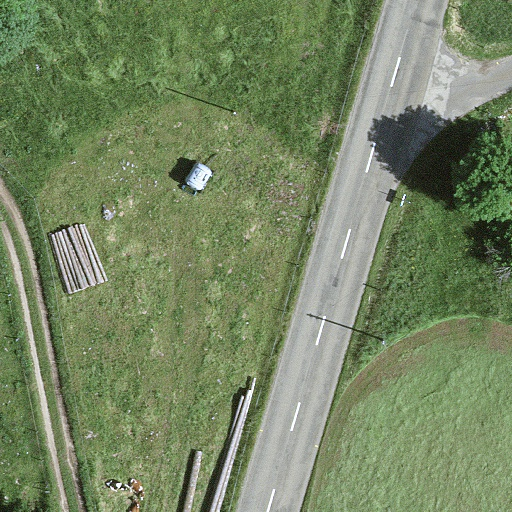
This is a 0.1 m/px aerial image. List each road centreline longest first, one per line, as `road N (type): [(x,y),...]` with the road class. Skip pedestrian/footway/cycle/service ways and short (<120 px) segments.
road 1 (tertiary): [(417,0),(268,511)]
road 2 (track): [(0,195),(13,222),(76,511)]
